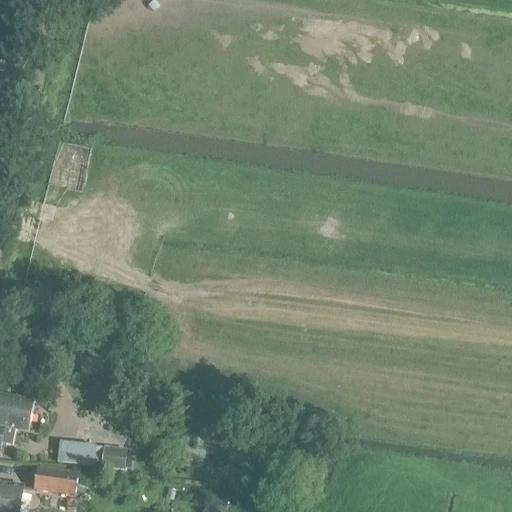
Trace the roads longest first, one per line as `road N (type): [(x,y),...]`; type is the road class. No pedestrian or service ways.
road 1 (track): [(463,240),(250,204),(176,200),(91,221),(0,202)]
road 2 (tertiary): [(0,169),(36,0)]
